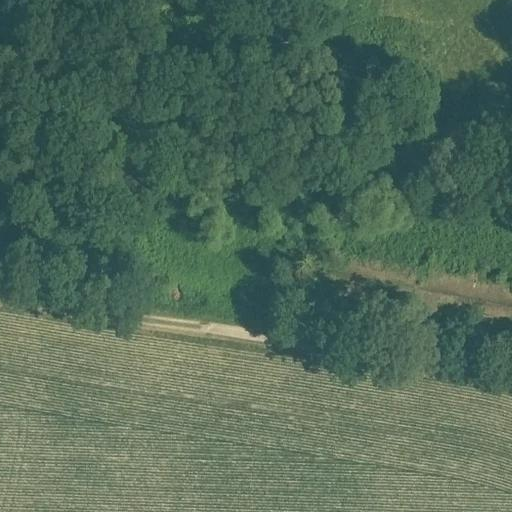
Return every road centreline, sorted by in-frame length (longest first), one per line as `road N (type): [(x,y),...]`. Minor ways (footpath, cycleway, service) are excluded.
road 1 (residential): [(511,377),(146,318)]
road 2 (track): [(146,318),(0,295)]
